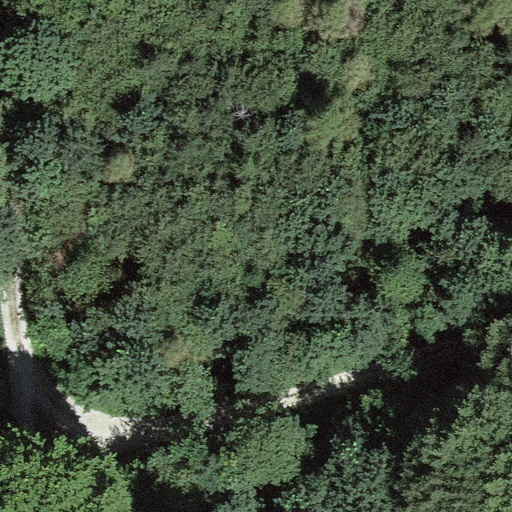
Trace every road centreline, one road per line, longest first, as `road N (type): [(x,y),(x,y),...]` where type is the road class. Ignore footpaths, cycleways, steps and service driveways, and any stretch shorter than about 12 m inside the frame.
road 1 (track): [(0,465),(511,319)]
road 2 (track): [(14,511),(1,0)]
